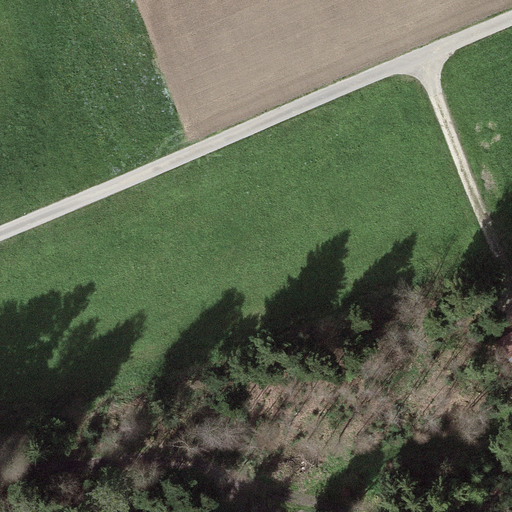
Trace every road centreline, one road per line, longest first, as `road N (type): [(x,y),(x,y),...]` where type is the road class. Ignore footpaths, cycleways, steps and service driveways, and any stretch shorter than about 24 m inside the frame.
road 1 (track): [(511,15),(0,224)]
road 2 (track): [(346,511),(182,460),(0,471)]
road 3 (track): [(511,222),(447,41)]
